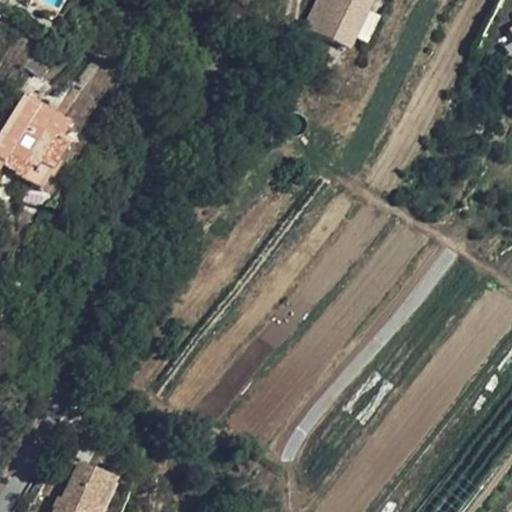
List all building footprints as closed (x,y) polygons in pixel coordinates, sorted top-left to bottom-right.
[(380,20),(370,13),(375,0),(317,0),(305,32),(350,51),(358,36),(369,42),(380,20)] [(69,126),(23,96),(13,112),(2,130),(0,133),(0,163),(4,166),(18,174),(16,177),(39,191),(71,140),(63,135),(69,126)] [(13,112),(8,109),(0,120),(0,128),(2,130),(13,112)] [(511,318),(511,301),(492,285),(366,441),(393,463),(511,318)] [(109,511),(122,486),(85,469),(64,511),(109,511)]
